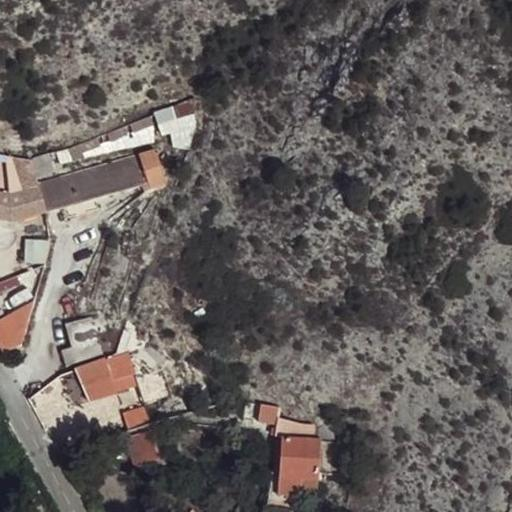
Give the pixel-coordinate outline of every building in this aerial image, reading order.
[(162,120),(200,115),(198,101),(160,106),(162,120)] [(49,175),(59,204),(183,179),(191,177),(186,162),(182,149),(49,175)] [(0,172),(0,202),(35,210),(59,204),(49,175),(32,178),(0,172)] [(98,307),(74,311),(79,331),(71,334),(75,349),(100,344),(96,327),(103,325),(98,307)] [(18,312),(3,320),(12,337),(25,328),(18,312)] [(79,358),(67,362),(67,364),(74,389),(120,379),(114,349),(104,351),(93,355),(79,358)] [(304,419),(307,396),(250,399),(250,412),(298,419),(304,419)] [(157,413),(126,422),(132,456),(164,452),(157,413)] [(332,425),(304,419),(298,419),(294,432),(302,435),(298,472),(334,480),(335,472),(340,446),(341,439),(331,437),(332,425)] [(340,446),(335,472),(350,474),(354,450),(340,446)]
